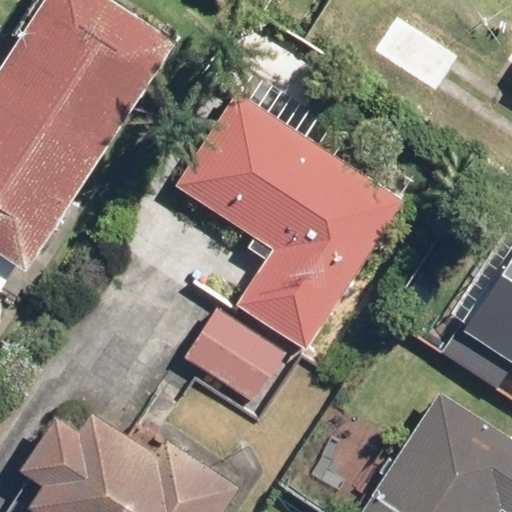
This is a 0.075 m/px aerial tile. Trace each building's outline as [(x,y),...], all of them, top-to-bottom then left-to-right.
[(0,239),(30,259),(182,28),(139,0),(35,0),(0,53),(0,239)] [(462,51),(395,12),(371,52),(438,92),(462,51)] [(307,346),(406,188),(374,168),(239,84),(178,181),(278,244),(240,304),(307,346)] [(511,252),(443,349),(497,387),(511,366),(511,252)] [(292,348),(217,302),(186,351),(260,398),(292,348)] [(496,511),(503,502),(511,507),(511,425),(504,421),(441,381),(358,511),(496,511)] [(223,511),(245,479),(172,432),(165,443),(97,398),(81,422),(60,407),(23,463),(46,478),(32,500),(50,511),(223,511)]
